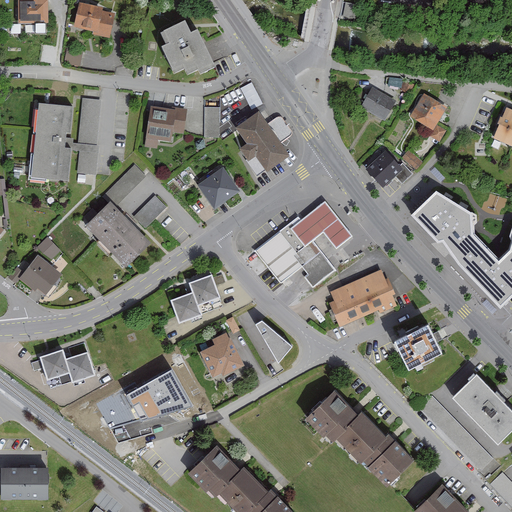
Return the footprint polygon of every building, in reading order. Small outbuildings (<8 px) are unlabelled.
[(435,0),(380,0),(380,1),(434,9),(435,0)] [(49,1),(19,2),(19,24),(49,24),(49,1)] [(358,6),(346,4),(344,18),(355,20),(358,6)] [(105,11),(81,5),(75,29),(93,33),(93,36),(109,40),(115,16),(104,13),(105,11)] [(194,35),(188,23),(167,33),(173,46),(166,49),(176,71),(186,66),(189,72),(200,67),(202,73),(217,66),(201,32),(194,35)] [(82,53),(66,50),(64,64),(79,67),(82,53)] [(252,107),(264,103),(255,81),(243,86),(252,107)] [(406,82),(402,90),(409,94),(414,86),(406,82)] [(396,104),(372,90),(361,108),(385,122),(396,104)] [(447,109),(424,95),(410,118),(433,131),(447,109)] [(102,101),(83,99),(78,145),(73,145),(72,152),(79,153),(77,175),(94,176),(102,101)] [(73,108),(40,105),(32,179),(69,183),(72,152),(73,145),(73,139),(70,139),(73,108)] [(184,135),(188,110),(172,108),(172,111),(151,108),(145,148),(157,149),(158,142),(173,144),(175,134),(184,135)] [(219,138),(220,109),(205,108),(204,138),(219,138)] [(511,111),(508,110),(495,141),(511,148),(511,111)] [(291,158),(260,114),(237,130),(248,146),(241,151),(251,164),(257,159),(268,174),(291,158)] [(446,132),(438,127),(430,138),(439,144),(446,132)] [(422,164),(408,152),(401,160),(415,172),(422,164)] [(404,172),(386,154),(368,172),(385,190),(404,172)] [(145,179),(134,168),(102,198),(110,206),(112,204),(116,208),(145,179)] [(241,195),(224,170),(199,187),(216,212),(241,195)] [(436,192),(412,215),(438,242),(443,241),(458,264),(500,308),(511,296),(511,246),(511,251),(498,263),(472,235),(471,213),(436,192)] [(166,210),(154,198),(134,218),(146,230),(166,210)] [(127,270),(153,246),(116,208),(112,204),(110,206),(87,229),(127,270)] [(353,239),(326,204),(302,223),(298,219),(279,234),(280,236),(256,254),(281,286),(302,270),(309,278),(306,280),(313,290),(336,273),(313,244),(324,235),(337,252),(353,239)] [(48,234),(39,245),(53,257),(62,247),(48,234)] [(40,294),(41,293),(46,297),(62,277),(50,268),(51,267),(39,258),(21,282),(36,293),(37,292),(40,294)] [(387,282),(383,272),(330,293),(334,302),(330,303),(340,329),(380,313),(381,315),(397,309),(393,298),(398,296),(391,280),(387,282)] [(203,317),(200,307),(221,300),(214,278),(191,285),(194,295),(173,302),(180,325),(203,317)] [(240,331),(233,319),(226,322),(233,335),(240,331)] [(262,322),(256,326),(278,364),(292,348),(262,322)] [(448,356),(434,327),(425,331),(423,329),(409,335),(411,338),(400,343),(414,372),(448,356)] [(229,340),(227,334),(213,341),(215,347),(202,353),(214,379),(224,375),(225,377),(246,368),(233,339),(229,340)] [(96,377),(89,355),(67,361),(64,352),(41,359),(49,382),(71,375),(74,384),(96,377)] [(193,405),(171,369),(126,394),(141,420),(193,405)] [(511,435),(511,407),(480,376),(456,400),(503,445),(511,435)] [(362,418),(338,393),(310,421),(333,445),(338,440),(364,466),(366,465),(389,489),(416,462),(397,443),(395,444),(366,415),(362,418)] [(244,473),(220,448),(192,476),(216,500),(221,495),(237,511),(293,511),(279,497),(277,499),(248,469),(244,473)] [(47,469),(2,470),(2,497),(48,496),(47,469)] [(469,511),(443,486),(416,511),(469,511)]
